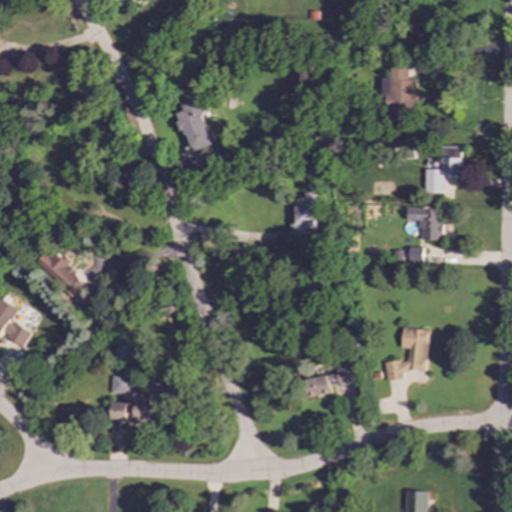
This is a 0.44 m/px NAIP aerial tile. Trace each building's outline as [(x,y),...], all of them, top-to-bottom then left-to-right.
[(413,80),(408,80),(408,63),(389,63),(389,78),(379,78),(379,97),(385,97),(385,119),(413,120),(413,80)] [(215,144),(198,97),(181,104),(184,110),(177,113),(192,152),(215,144)] [(425,193),(443,193),(443,176),(461,176),(461,146),(445,146),(445,159),(435,159),(435,169),(425,169),(425,193)] [(313,235),(314,193),(303,193),(302,202),(294,201),(294,218),(289,218),(288,235),(313,235)] [(420,240),(441,240),(442,208),(407,208),(406,221),(420,221),(420,240)] [(73,297),(88,282),(56,247),(40,262),(73,297)] [(0,336),(1,334),(23,346),(31,332),(10,320),(18,308),(0,298),(0,336)] [(386,360),(384,378),(402,380),(404,369),(424,371),(429,330),(402,327),(400,347),(408,348),(406,362),(386,360)] [(110,393),(128,393),(129,376),(111,376),(110,393)] [(307,397),(330,395),(328,376),(305,378),(307,397)] [(162,422),(163,400),(141,399),(141,393),(129,392),(129,403),(110,402),(109,420),(125,420),(126,414),(133,414),(133,421),(162,422)] [(427,511),(427,491),(405,491),(404,511),(427,511)]
